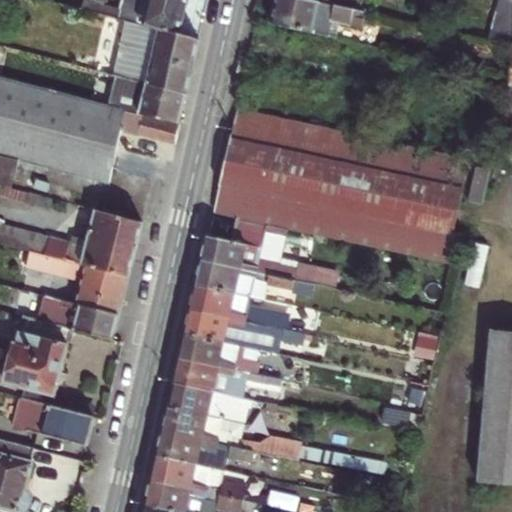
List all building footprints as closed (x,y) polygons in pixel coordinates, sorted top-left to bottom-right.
[(127,0),(122,19),(128,21),(184,35),(192,0),(127,0)] [(277,0),(273,20),(329,32),(332,15),(363,22),(367,6),(345,2),(337,0),(277,0)] [(113,76),(116,76),(187,91),(199,39),(184,35),(128,21),(113,76)] [(485,41),(511,46),(511,37),(487,32),(485,41)] [(175,143),(180,123),(140,112),(109,104),(0,76),(0,153),(15,157),(113,183),(128,132),(175,143)] [(109,104),(140,112),(180,123),(187,91),(116,76),(109,104)] [(511,81),(508,80),(489,158),(506,162),(511,184),(511,81)] [(472,160),(232,107),(208,210),(211,211),(233,216),(267,223),(448,264),(455,232),(472,160)] [(0,186),(0,187),(7,189),(15,157),(0,153),(0,186)] [(87,241),(82,265),(127,275),(140,222),(94,211),(87,241)] [(205,235),(199,260),(294,281),(297,267),(283,264),(259,259),(265,230),(267,223),(233,216),(228,240),(205,235)] [(49,242),(0,230),(0,245),(37,255),(46,256),(49,242)] [(289,234),(265,230),(259,259),(283,264),(289,234)] [(455,232),(448,264),(455,265),(467,235),(455,232)] [(87,241),(71,238),(70,246),(66,261),(82,265),(87,241)] [(49,242),(46,256),(66,261),(70,246),(49,242)] [(37,255),(34,272),(79,284),(75,303),(118,313),(127,275),(82,265),(66,261),(46,256),(37,255)] [(199,260),(194,285),(250,297),(264,300),(268,285),(294,290),(296,281),(294,281),(199,260)] [(194,285),(188,308),(258,323),(259,316),(246,312),(250,297),(194,285)] [(46,296),(43,309),(59,313),(56,325),(71,328),(112,338),(118,313),(75,303),(46,296)] [(188,308),(183,331),(239,345),(253,348),(256,332),(281,337),(282,329),(258,323),(188,308)] [(12,341),(3,381),(54,395),(71,328),(56,325),(29,318),(26,333),(18,330),(15,341),(12,341)] [(511,331),(490,329),(483,403),(475,484),(511,488),(511,331)] [(183,331),(177,357),(247,373),(249,364),(236,360),(239,345),(183,331)] [(177,357),(171,382),(211,391),(241,398),(247,373),(177,357)] [(171,382),(160,431),(227,446),(233,420),(206,414),(211,391),(171,382)] [(66,408),(12,395),(5,426),(81,445),(88,414),(66,408)] [(69,398),(66,408),(88,414),(91,404),(69,398)] [(160,431),(155,456),(210,468),(214,452),(226,454),(224,460),(251,466),(254,452),(227,446),(160,431)] [(27,447),(0,440),(0,506),(17,511),(22,508),(24,505),(26,502),(26,497),(25,493),(22,490),(18,488),(27,447)] [(280,449),(278,457),(297,461),(299,453),(280,449)] [(155,456),(149,478),(246,500),(249,488),(222,483),(221,487),(207,484),(210,468),(155,456)] [(149,478),(143,505),(175,511),(200,511),(204,498),(217,501),(216,507),(239,511),(243,511),(246,500),(149,478)]
